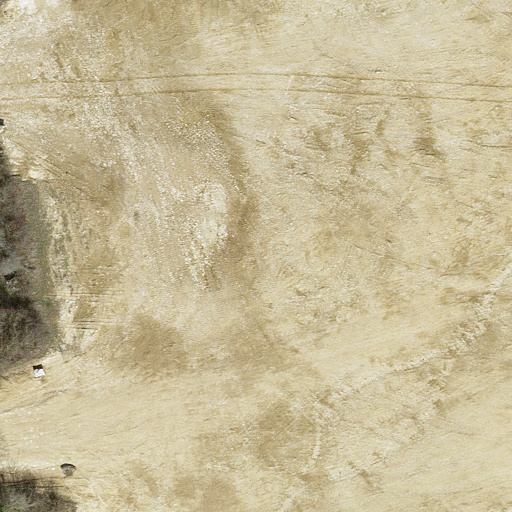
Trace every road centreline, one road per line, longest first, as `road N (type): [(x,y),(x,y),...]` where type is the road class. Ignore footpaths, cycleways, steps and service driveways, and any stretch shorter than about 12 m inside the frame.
road 1 (track): [(511,292),(0,413)]
road 2 (track): [(217,0),(0,71)]
road 3 (track): [(511,465),(312,511)]
